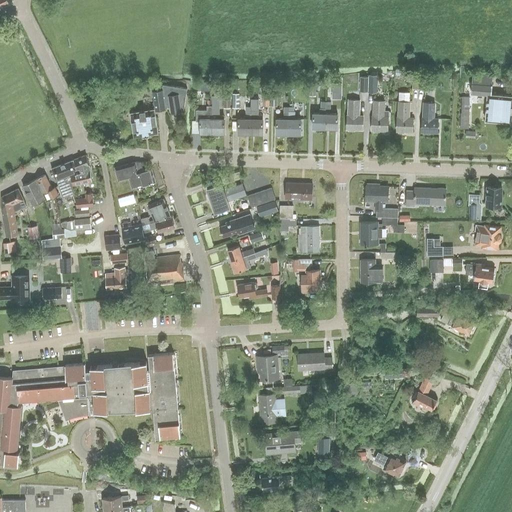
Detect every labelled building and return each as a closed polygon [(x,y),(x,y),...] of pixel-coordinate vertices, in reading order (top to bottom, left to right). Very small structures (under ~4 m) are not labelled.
[(472,75),(472,82),(471,93),(487,94),(485,120),(511,123),(511,113),(511,96),(491,94),(492,76),(472,75)] [(360,76),(360,91),(362,91),(368,91),(368,77),(360,76)] [(152,84),(153,91),(161,90),(160,82),(152,84)] [(332,98),(341,98),(341,82),(330,82),(330,91),(332,91),(332,98)] [(316,84),(308,83),(308,96),(316,96),(316,84)] [(162,90),(165,106),(170,107),(171,113),(181,112),(181,109),(183,110),(187,88),(163,84),(162,90)] [(135,97),(135,87),(114,88),(114,98),(135,97)] [(162,90),(161,90),(153,91),(152,91),(154,100),(155,109),(165,107),(165,106),(162,90)] [(468,96),(461,96),(461,113),(460,113),(460,128),(468,128),(468,96)] [(362,130),(363,116),(359,116),(360,100),(348,99),(348,115),(347,115),(347,129),(349,129),(348,130),(354,130),(354,129),(362,130)] [(387,130),(388,117),(389,111),(384,110),(384,101),(373,100),(373,116),(372,116),(371,130),(373,130),(373,131),(379,131),(379,130),(387,130)] [(412,131),(413,118),(409,118),(409,102),(398,101),(398,117),(397,117),(396,131),(398,131),(398,132),(404,132),(404,131),(412,131)] [(437,132),(438,119),(434,118),(434,103),(423,102),(423,118),(422,118),(421,132),(423,132),(423,133),(429,133),(429,132),(437,132)] [(197,111),(197,121),(200,121),(200,133),(212,133),(212,106),(207,106),(207,110),(197,111)] [(212,106),(212,133),(224,133),(224,118),(224,116),(223,115),(218,115),(218,106),(217,106),(212,106)] [(149,134),(158,133),(154,109),(130,113),(134,136),(143,135),(143,136),(149,135),(149,134)] [(325,113),(313,113),(313,128),(325,128),(325,113)] [(337,114),(325,113),(325,128),(337,128),(337,114)] [(251,114),(246,114),(246,118),(238,118),(238,133),(250,133),(251,114)] [(255,119),(255,114),(251,114),(250,133),(262,133),(263,119),(255,119)] [(289,114),(284,114),(284,119),(277,119),(276,133),(289,134),(289,114)] [(289,114),(289,134),(301,134),(301,119),(294,119),(294,114),(289,114)] [(79,157),(73,160),(75,166),(76,172),(76,173),(73,174),(70,175),(71,181),(72,183),(72,186),(73,186),(92,181),(89,165),(86,155),(79,157)] [(74,193),(73,186),(72,186),(72,183),(71,181),(70,175),(73,174),(76,173),(76,172),(75,166),(73,160),(51,168),(62,194),(67,192),(68,195),(74,193)] [(132,188),(155,182),(151,167),(143,169),(141,162),(135,162),(115,167),(118,181),(129,178),(132,188)] [(52,188),(45,174),(36,179),(43,193),(48,190),(51,198),(58,194),(55,187),(52,188)] [(32,205),(45,199),(35,179),(22,185),(32,205)] [(312,199),(312,184),(286,183),(285,198),(312,199)] [(211,201),(244,189),(242,184),(223,190),(221,184),(207,189),(211,201)] [(397,218),(398,209),(382,208),(382,201),(388,201),(388,186),(376,186),(376,184),(367,184),(367,186),(366,186),(365,201),(376,201),(375,210),(376,210),(376,217),(383,217),(397,217),(397,218)] [(445,205),(446,188),(414,187),(414,191),(407,190),(406,206),(414,206),(414,204),(445,205)] [(500,206),(501,187),(487,187),(486,206),(500,206)] [(14,211),(26,207),(22,199),(23,199),(18,188),(2,196),(2,210),(6,236),(18,235),(14,211)] [(265,190),(269,201),(275,199),(271,188),(265,190)] [(246,195),(244,189),(211,201),(215,212),(229,207),(227,201),(246,195)] [(263,203),(269,201),(265,190),(259,192),(263,203)] [(257,205),(263,203),(259,192),(254,194),(257,205)] [(85,193),(85,198),(75,199),(76,208),(93,206),(91,193),(85,193)] [(251,207),(257,205),(254,194),(248,196),(251,207)] [(469,204),(470,204),(474,204),(477,204),(476,219),(479,220),(480,202),(480,195),(469,195),(469,204)] [(148,205),(155,222),(170,215),(163,198),(148,205)] [(257,207),(259,213),(269,210),(271,213),(278,211),(275,201),(257,207)] [(292,218),(293,206),(280,205),(280,218),(292,218)] [(249,215),(241,217),(226,222),(227,224),(220,226),(223,236),(238,231),(239,234),(254,229),(249,215)] [(150,223),(148,216),(140,219),(142,225),(150,223)] [(75,229),(91,228),(90,218),(74,219),(75,229)] [(158,233),(174,228),(171,218),(156,222),(155,222),(149,224),(151,230),(152,233),(158,232),(158,233)] [(125,242),(144,238),(141,225),(131,227),(130,222),(121,224),(125,242)] [(378,244),(378,238),(382,238),(382,228),(378,228),(378,222),(360,222),(361,244),(378,244)] [(501,240),(501,236),(499,234),(500,227),(475,224),(474,230),(484,232),(482,246),(497,248),(498,242),(501,240)] [(38,237),(37,226),(28,227),(30,239),(38,237)] [(319,251),(319,226),(301,226),(301,234),(298,234),(298,251),(319,251)] [(53,238),(65,236),(64,228),(52,230),(53,238)] [(264,238),(262,232),(249,236),(251,242),(264,238)] [(105,236),(106,250),(120,248),(118,234),(105,236)] [(146,243),(156,242),(155,235),(144,237),(146,243)] [(443,255),(443,246),(434,246),(434,238),(427,238),(427,255),(443,255)] [(6,252),(18,250),(17,239),(5,241),(6,252)] [(54,246),(54,239),(42,240),(42,247),(43,258),(61,257),(60,245),(54,246)] [(228,249),(231,261),(255,253),(253,248),(241,253),(238,245),(228,249)] [(255,253),(231,261),(235,272),(246,268),(250,267),(248,260),(256,257),(267,253),(266,249),(255,253)] [(154,259),(154,252),(145,253),(146,260),(148,281),(159,279),(159,283),(184,280),(182,262),(181,262),(180,254),(156,257),(157,259),(154,259)] [(128,262),(127,253),(111,255),(112,264),(128,262)] [(304,274),(301,274),(301,292),(313,292),(313,289),(320,289),(320,270),(310,270),(310,265),(312,265),(312,259),(292,259),(292,271),(306,271),(306,275),(304,275),(304,274)] [(382,265),(375,265),(375,259),(361,260),(361,282),(375,282),(382,282),(382,265)] [(430,272),(443,272),(443,260),(430,260),(430,272)] [(494,279),(494,275),(493,275),(494,268),(484,267),(484,264),(476,263),(476,264),(467,263),(465,273),(474,275),(474,279),(479,280),(478,286),(487,288),(488,281),(492,282),(492,280),(494,279)] [(126,287),(125,269),(125,266),(114,267),(114,273),(106,274),(107,289),(126,287)] [(12,287),(0,287),(0,298),(13,298),(13,301),(29,300),(29,275),(12,276),(12,287)] [(267,295),(267,289),(255,291),(255,289),(256,289),(258,287),(257,283),(255,282),(237,285),(238,287),(237,288),(237,290),(238,291),(239,297),(249,295),(249,298),(267,295)] [(280,298),(280,285),(272,285),(272,298),(280,298)] [(43,299),(62,298),(61,287),(43,288),(43,299)] [(439,316),(439,307),(417,306),(417,315),(439,316)] [(469,334),(475,321),(458,313),(457,315),(453,313),(452,316),(445,313),(441,320),(452,325),(469,334)] [(289,352),(288,345),(271,347),(272,353),(289,352)] [(173,352),(148,354),(149,361),(85,367),(85,363),(65,364),(65,367),(16,371),(16,377),(0,375),(0,464),(18,466),(19,452),(16,451),(17,449),(21,405),(18,405),(18,401),(60,397),(67,418),(66,418),(66,419),(71,418),(76,416),(81,415),(83,415),(86,414),(88,414),(88,412),(153,409),(155,438),(180,436),(173,352)] [(324,371),(333,370),(332,357),(324,358),(324,353),(298,354),(299,370),(324,368),(324,371)] [(277,355),(273,356),(256,357),(257,365),(260,365),(261,379),(274,378),(279,377),(277,355)] [(405,377),(404,368),(385,370),(385,379),(405,377)] [(432,409),(437,400),(426,395),(434,378),(426,374),(412,402),(424,408),(425,406),(432,409)] [(292,386),(292,377),(283,378),(284,387),(292,386)] [(284,398),(275,399),(274,394),(266,394),(259,395),(261,423),(277,421),(276,416),(286,415),(284,398)] [(294,441),(300,441),(300,432),(265,434),(267,453),(295,451),(294,441)] [(329,454),(329,439),(317,439),(317,454),(329,454)] [(402,469),(406,461),(391,454),(389,458),(378,452),(374,460),(385,465),(384,468),(385,469),(385,470),(387,471),(388,470),(399,476),(399,474),(401,473),(402,470),(402,469)] [(291,476),(286,476),(279,477),(279,476),(261,478),(263,491),(280,489),(279,483),(287,482),(291,481),(291,476)] [(151,493),(140,495),(142,503),(152,502),(151,493)] [(102,498),(104,510),(122,507),(121,501),(129,500),(128,495),(102,498)] [(25,511),(25,499),(2,500),(2,496),(0,496),(0,511),(25,511)] [(175,511),(174,504),(161,501),(162,511),(175,511)]
